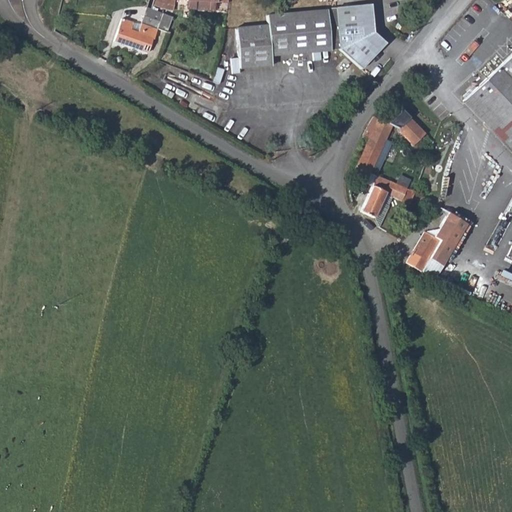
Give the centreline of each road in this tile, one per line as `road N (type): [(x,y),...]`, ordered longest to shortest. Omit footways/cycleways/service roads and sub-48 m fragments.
road 1 (residential): [(305,190),(339,211),(365,249),(416,511)]
road 2 (residential): [(305,190),(52,45)]
road 3 (residential): [(458,0),(305,190)]
